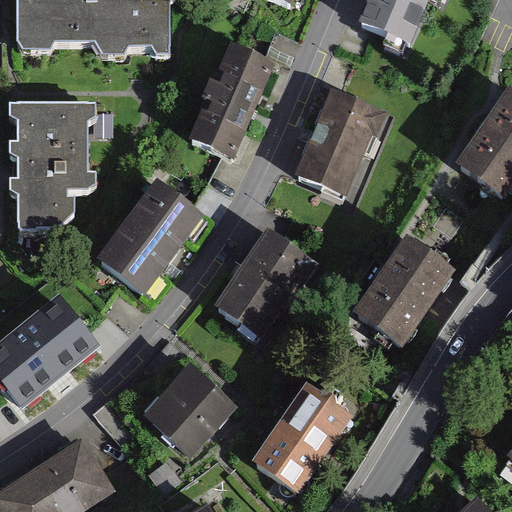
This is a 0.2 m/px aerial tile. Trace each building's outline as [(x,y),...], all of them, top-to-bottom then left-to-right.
[(25,0),(26,56),(68,55),(68,45),(105,45),(105,61),(142,61),(142,49),(164,49),(164,58),(181,58),(181,7),(191,7),(191,0),(25,0)] [(270,0),(292,9),(295,0),(270,0)] [(377,0),(365,29),(414,50),(434,0),(377,0)] [(279,70),(234,52),(196,144),(241,162),(279,70)] [(335,101),(302,182),(353,203),(387,122),(335,101)] [(110,128),(110,107),(18,104),(17,124),(31,125),(31,146),(19,146),(19,161),(29,161),(29,182),(20,181),(19,203),(28,203),(27,237),(81,238),(82,214),(82,202),(79,202),(79,194),(111,194),(111,176),(100,176),(102,128),(110,128)] [(511,106),(463,170),(498,196),(511,177),(511,106)] [(166,184),(106,267),(146,295),(206,212),(166,184)] [(223,311),(261,340),(319,264),(281,235),(223,311)] [(364,318),(399,344),(457,265),(421,240),(364,318)] [(0,358),(0,379),(21,406),(99,345),(69,306),(0,358)] [(238,412),(191,370),(144,421),(191,464),(238,412)] [(359,414),(322,387),(269,461),(307,487),(359,414)] [(92,511),(122,493),(89,442),(0,500),(0,506),(3,511),(92,511)] [(463,511),(498,511),(484,495),(463,511)]
